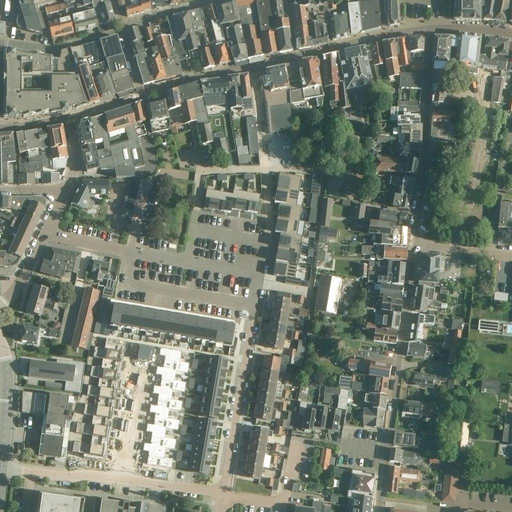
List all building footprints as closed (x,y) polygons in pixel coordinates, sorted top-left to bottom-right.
[(43,30),(41,20),(37,7),(53,3),(53,2),(59,1),(58,0),(17,0),(19,7),(16,22),(16,24),(16,25),(17,27),(18,28),(19,29),(21,29),(26,30),(26,31),(41,36),(40,29),(42,29),(43,30)] [(107,0),(81,0),(66,4),(68,13),(77,11),(77,9),(92,5),(93,8),(93,9),(109,4),(107,0)] [(135,0),(137,5),(134,6),(124,9),(127,17),(142,13),(139,4),(139,2),(142,1),(141,0),(135,0)] [(141,0),(142,1),(139,2),(139,4),(142,13),(150,11),(147,0),(141,0)] [(147,0),(150,11),(169,6),(167,0),(147,0)] [(221,30),(224,44),(228,43),(225,30),(240,26),(234,0),(230,0),(228,2),(213,6),(217,19),(218,19),(221,30)] [(247,61),(262,57),(256,19),(256,12),(255,6),(253,0),(234,0),(240,26),(241,26),(242,29),(247,61)] [(258,19),(264,57),(278,54),(276,44),(270,8),(268,0),(255,0),(257,12),(258,19)] [(280,0),(273,0),(269,1),(271,12),(282,11),(280,0)] [(309,29),(311,48),(327,44),(326,34),(325,24),(329,23),(326,0),(299,0),(300,2),(301,2),(301,9),(306,8),(308,24),(309,29)] [(332,37),(332,40),(332,41),(349,37),(348,28),(346,14),(333,15),(332,11),(336,10),(334,0),(327,0),(332,37),(331,37),(331,38),(332,37)] [(351,35),(360,32),(357,0),(346,0),(348,13),(346,14),(348,28),(350,28),(351,35)] [(357,0),(360,32),(361,33),(380,28),(377,0),(357,0)] [(384,0),(384,1),(384,12),(383,13),(385,15),(386,14),(387,14),(388,25),(390,27),(399,26),(398,25),(399,25),(397,0),(384,0)] [(455,0),(455,21),(481,21),(481,17),(482,17),(486,0),(455,0)] [(499,0),(486,0),(482,17),(484,17),(484,20),(495,22),(499,0)] [(510,0),(499,0),(495,22),(506,24),(507,14),(510,0)] [(311,48),(309,29),(308,24),(306,8),(301,9),(301,2),(300,2),(294,3),(291,9),(294,29),(296,44),(297,51),(311,48)] [(69,16),(68,13),(66,4),(65,4),(55,6),(57,13),(62,12),(64,17),(69,16)] [(114,22),(109,4),(93,9),(100,33),(102,33),(101,28),(100,25),(103,24),(103,25),(114,22)] [(47,15),(57,13),(55,6),(45,9),(47,15)] [(229,63),(224,44),(221,30),(218,19),(217,19),(213,6),(198,11),(202,21),(209,19),(210,22),(211,22),(216,43),(217,42),(218,46),(211,47),(214,57),(216,67),(229,63)] [(100,33),(93,9),(93,8),(89,9),(88,8),(81,10),(82,14),(83,14),(87,30),(97,27),(99,33),(100,33)] [(201,20),(198,11),(198,10),(188,13),(198,50),(203,70),(214,67),(212,58),(201,20)] [(271,12),(275,32),(289,30),(287,21),(283,21),(282,11),(271,12)] [(188,52),(198,50),(188,13),(178,16),(188,52)] [(76,33),(87,30),(83,14),(82,14),(72,17),(76,33)] [(178,16),(167,19),(169,28),(171,35),(177,63),(190,59),(188,52),(178,16)] [(69,18),(58,21),(62,36),(73,33),(69,18)] [(51,39),(62,36),(58,21),(48,24),(51,39)] [(140,39),(145,38),(143,31),(142,26),(136,28),(140,39)] [(228,43),(224,44),(229,63),(233,62),(234,64),(246,61),(242,38),(240,26),(225,30),(228,43)] [(140,39),(136,28),(127,30),(132,48),(142,83),(143,83),(146,84),(146,85),(154,82),(150,71),(148,72),(143,51),(142,45),(141,46),(139,40),(140,39)] [(146,43),(153,41),(150,29),(143,31),(145,38),(146,43)] [(277,44),(279,54),(292,51),(291,44),(289,30),(275,32),(277,44)] [(181,75),(177,63),(171,35),(166,37),(155,41),(157,48),(166,79),(181,75)] [(500,105),(506,72),(506,71),(508,64),(508,62),(509,58),(499,56),(499,51),(485,49),(485,57),(480,57),(481,48),(482,38),(461,36),(460,40),(451,39),(451,49),(450,61),(457,61),(457,67),(456,73),(478,75),(478,69),(501,72),(500,79),(494,79),(491,104),(500,105)] [(100,42),(102,49),(103,51),(104,57),(105,61),(122,57),(116,37),(100,42)] [(423,54),(423,41),(420,38),(415,39),(417,57),(420,57),(420,54),(423,54)] [(436,63),(435,72),(449,73),(450,61),(451,49),(451,39),(438,38),(436,40),(434,63),(436,63)] [(393,41),(398,67),(406,67),(412,66),(411,60),(410,58),(417,57),(415,39),(407,39),(393,41)] [(487,39),(485,49),(499,51),(499,56),(509,58),(511,43),(502,41),(496,40),(495,40),(487,39)] [(393,41),(382,43),(388,84),(400,83),(399,75),(405,75),(406,67),(398,67),(393,41)] [(73,49),(70,49),(76,67),(79,77),(83,92),(84,97),(88,106),(99,101),(100,101),(96,91),(94,85),(89,68),(91,67),(90,66),(89,62),(90,62),(93,61),(91,56),(99,53),(101,58),(104,57),(103,51),(102,49),(100,42),(93,43),(82,47),(73,49)] [(371,46),(371,47),(376,78),(377,78),(377,82),(384,82),(383,64),(380,44),(371,46)] [(377,78),(376,78),(371,47),(364,48),(337,54),(340,64),(343,80),(340,80),(341,83),(338,84),(340,107),(340,109),(349,107),(346,90),(361,87),(361,92),(373,90),(371,82),(372,82),(367,62),(373,61),(376,79),(377,79),(377,82),(377,78)] [(154,82),(166,79),(157,48),(143,51),(148,72),(150,71),(154,82)] [(73,111),(88,106),(84,97),(81,90),(70,49),(60,52),(59,60),(2,51),(3,119),(20,118),(73,111)] [(96,91),(100,101),(114,96),(111,86),(101,59),(101,58),(99,53),(91,56),(93,61),(90,62),(89,62),(90,66),(91,67),(89,68),(94,85),(96,91)] [(338,109),(340,107),(338,84),(338,75),(336,65),(335,55),(322,58),(323,68),(324,88),(330,88),(330,93),(329,93),(330,107),(332,109),(338,109)] [(122,57),(105,61),(108,71),(113,85),(116,95),(131,90),(122,57)] [(301,85),(288,87),(289,89),(290,105),(292,104),(294,106),(300,104),(301,102),(304,102),(304,100),(316,98),(317,107),(320,106),(322,97),(323,97),(321,87),(317,88),(316,85),(319,85),(315,60),(297,64),(297,65),(301,85)] [(405,75),(422,77),(422,76),(423,61),(411,60),(412,66),(406,67),(405,75)] [(297,65),(284,67),(288,87),(301,85),(297,65)] [(288,87),(284,67),(266,71),(266,74),(261,75),(265,97),(266,97),(268,112),(269,134),(281,132),(282,139),(288,138),(292,135),(290,130),(291,130),(290,105),(289,89),(288,87)] [(446,107),(449,73),(435,72),(432,105),(446,107)] [(260,73),(249,75),(253,95),(264,93),(260,73)] [(248,75),(238,77),(239,91),(241,91),(242,99),(251,98),(249,85),(248,75)] [(398,88),(411,90),(421,91),(422,77),(405,75),(399,75),(400,83),(398,88)] [(251,98),(242,99),(241,91),(239,91),(238,77),(227,78),(227,79),(228,93),(230,105),(230,109),(241,108),(241,111),(252,110),(251,98)] [(200,83),(202,92),(205,107),(230,105),(228,93),(227,79),(216,80),(200,83)] [(201,93),(199,83),(180,89),(183,103),(191,101),(196,122),(201,145),(213,143),(201,93)] [(386,87),(377,88),(378,98),(387,97),(386,87)] [(180,114),(182,113),(184,124),(196,122),(191,101),(183,103),(180,89),(177,89),(179,99),(181,107),(180,107),(178,100),(176,90),(166,94),(168,104),(169,111),(179,108),(180,114)] [(165,101),(146,105),(148,115),(151,133),(170,130),(167,111),(165,101)] [(146,122),(144,112),(142,102),(130,106),(137,129),(134,130),(137,139),(147,136),(143,126),(141,127),(140,124),(146,122)] [(137,139),(134,130),(137,129),(130,106),(129,107),(104,115),(104,116),(103,116),(106,131),(109,146),(113,171),(114,171),(115,178),(115,179),(129,179),(135,179),(141,178),(153,177),(157,166),(156,158),(152,142),(149,142),(148,137),(137,139)] [(397,117),(400,117),(410,117),(410,116),(419,116),(419,107),(407,107),(399,106),(397,106),(397,117)] [(446,153),(456,153),(462,153),(464,114),(432,113),(430,139),(431,139),(431,142),(446,143),(446,153)] [(100,171),(113,171),(109,146),(106,131),(103,116),(91,120),(94,131),(92,131),(94,141),(100,170),(100,171)] [(419,126),(419,116),(410,116),(410,117),(400,117),(400,126),(419,126)] [(392,144),(398,144),(404,145),(410,145),(420,145),(421,126),(419,126),(400,126),(400,117),(397,117),(397,135),(399,135),(399,139),(392,138),(377,137),(377,143),(392,144)] [(255,118),(246,118),(249,155),(253,155),(258,154),(255,118)] [(90,122),(77,125),(77,126),(82,152),(86,171),(86,172),(88,172),(100,170),(94,141),(92,131),(90,122)] [(62,127),(46,129),(52,160),(53,170),(65,169),(67,157),(62,127)] [(46,140),(44,130),(36,131),(40,150),(41,157),(41,158),(47,157),(45,149),(48,148),(46,140)] [(29,165),(42,163),(41,162),(41,158),(41,157),(40,150),(36,131),(23,134),(27,153),(28,160),(19,161),(19,165),(29,165)] [(339,143),(339,133),(330,132),(330,143),(339,143)] [(19,154),(27,153),(23,134),(16,135),(19,154)] [(12,135),(0,135),(0,143),(0,144),(1,170),(1,186),(16,186),(16,176),(14,155),(12,135)] [(214,143),(218,160),(228,158),(224,140),(214,143)] [(420,146),(410,145),(404,145),(398,144),(396,160),(418,162),(420,146)] [(242,147),(236,148),(237,156),(248,155),(247,147),(242,147)] [(415,177),(418,162),(396,160),(375,158),(374,171),(395,173),(405,175),(415,177)] [(33,174),(42,173),(42,168),(42,163),(29,165),(19,165),(19,176),(34,175),(33,174)] [(42,185),(58,185),(58,175),(42,175),(42,173),(33,174),(34,175),(34,179),(42,179),(42,185)] [(34,185),(34,179),(34,175),(19,176),(18,176),(18,186),(34,185)] [(279,175),(276,189),(298,193),(301,179),(279,175)] [(398,187),(397,196),(411,199),(414,180),(404,179),(390,177),(389,185),(398,187)] [(129,179),(128,183),(121,217),(132,219),(139,185),(141,178),(135,179),(129,179)] [(71,204),(83,210),(88,212),(91,211),(94,204),(93,201),(93,196),(108,196),(108,182),(82,182),(71,204)] [(357,183),(345,183),(344,190),(357,191),(357,183)] [(276,189),(274,203),(280,204),(296,207),(298,193),(276,189)] [(206,190),(203,209),(216,211),(219,193),(206,190)] [(232,195),(229,210),(243,212),(246,193),(232,191),(232,195)] [(219,193),(216,211),(228,214),(229,210),(232,195),(219,193)] [(246,193),(243,212),(257,215),(260,196),(246,193)] [(409,211),(411,199),(397,196),(394,196),(392,208),(399,209),(409,211)] [(0,209),(9,209),(10,206),(10,198),(0,197),(0,209)] [(39,197),(21,198),(19,201),(33,207),(34,205),(35,205),(36,204),(37,205),(37,206),(44,208),(45,203),(44,202),(43,201),(43,200),(40,198),(39,197)] [(28,210),(26,214),(39,219),(44,208),(37,206),(37,205),(36,204),(35,205),(34,205),(33,207),(19,201),(21,198),(10,198),(10,206),(21,211),(23,208),(28,210)] [(322,200),(319,228),(329,229),(330,216),(331,204),(331,201),(323,200),(322,200)] [(492,225),(499,226),(499,231),(500,229),(507,229),(507,231),(511,231),(511,204),(501,203),(500,213),(494,213),(492,225)] [(280,204),(277,219),(299,222),(301,208),(296,207),(280,204)] [(353,205),(351,219),(363,221),(365,206),(353,205)] [(378,210),(376,222),(389,224),(406,227),(408,215),(378,210)] [(12,217),(11,218),(10,222),(33,232),(39,219),(26,214),(24,220),(18,218),(17,220),(12,217)] [(14,240),(27,245),(33,232),(10,222),(11,218),(6,216),(4,220),(10,222),(8,226),(18,231),(14,240)] [(277,219),(275,233),(280,234),(296,237),(299,222),(277,219)] [(368,235),(373,236),(406,238),(407,229),(393,228),(394,225),(389,225),(389,224),(376,222),(376,223),(369,222),(368,235)] [(320,228),(318,244),(326,245),(327,238),(328,229),(320,228)] [(280,234),(278,248),(299,252),(302,238),(296,237),(280,234)] [(370,243),(370,246),(383,246),(388,247),(388,246),(396,246),(406,247),(406,238),(373,236),(373,237),(373,242),(373,243),(370,243)] [(27,245),(14,240),(8,254),(5,254),(3,267),(10,268),(10,267),(15,265),(15,264),(16,263),(17,263),(20,259),(21,259),(27,245)] [(395,249),(373,248),(361,247),(361,255),(370,256),(370,255),(376,255),(376,259),(378,260),(382,261),(383,260),(395,261),(405,261),(405,249),(395,249)] [(278,248),(275,262),(297,266),(299,252),(278,248)] [(81,255),(74,254),(52,249),(52,250),(50,251),(49,250),(45,262),(43,262),(40,273),(61,280),(63,273),(76,275),(80,259),(81,255)] [(439,257),(420,255),(418,272),(419,272),(418,283),(436,285),(439,257)] [(90,280),(100,282),(101,282),(103,275),(106,276),(107,271),(108,272),(110,266),(108,266),(109,265),(94,262),(90,280)] [(275,262),(273,276),(286,279),(285,284),(300,287),(300,281),(294,280),(297,266),(275,262)] [(388,268),(387,274),(404,275),(405,264),(395,263),(388,263),(375,263),(375,265),(377,265),(377,267),(388,268)] [(402,286),(404,275),(387,274),(386,278),(377,277),(377,283),(392,285),(402,286)] [(313,287),(318,288),(314,312),(335,315),(341,281),(320,277),(314,276),(313,287)] [(70,286),(63,285),(61,294),(68,295),(70,286)] [(379,298),(391,299),(401,300),(402,288),(380,285),(379,298)] [(44,304),(51,306),(58,308),(59,304),(52,302),(53,300),(46,298),(48,290),(33,286),(29,299),(44,304)] [(104,288),(102,296),(103,296),(107,297),(111,298),(113,290),(106,288),(104,288)] [(416,288),(414,300),(426,302),(426,301),(432,302),(433,290),(416,288)] [(85,289),(84,295),(97,298),(99,292),(85,289)] [(275,299),(272,311),(287,314),(291,295),(278,292),(278,293),(277,300),(275,299)] [(82,300),(96,304),(97,298),(84,295),(82,300)] [(44,304),(29,299),(26,313),(40,317),(44,304)] [(82,300),(81,306),(95,309),(96,304),(82,300)] [(382,300),(380,312),(390,313),(400,314),(401,302),(382,300)] [(426,302),(414,300),(412,312),(425,313),(426,307),(446,309),(447,305),(435,303),(432,302),(426,301),(426,302)] [(110,324),(110,327),(143,333),(148,334),(230,348),(233,330),(233,326),(156,313),(156,312),(152,311),(147,310),(143,309),(142,310),(114,305),(112,312),(112,315),(111,319),(110,324)] [(80,312),(93,315),(95,309),(81,306),(80,312)] [(272,311),(270,324),(285,326),(285,327),(299,329),(300,327),(302,328),(303,322),(294,320),(294,323),(286,322),(287,314),(272,311)] [(381,329),(387,330),(397,331),(400,316),(390,314),(390,313),(380,312),(373,311),(373,313),(375,314),(375,316),(383,318),(381,329)] [(80,312),(78,318),(92,321),(93,315),(80,312)] [(412,315),(411,324),(422,326),(430,327),(431,318),(430,318),(423,317),(422,317),(412,315)] [(77,324),(90,327),(92,321),(78,318),(77,324)] [(452,322),(451,328),(459,330),(460,323),(452,322)] [(482,324),(482,329),(484,332),(489,333),(492,330),(493,326),(490,322),(485,322),(482,324)] [(77,324),(75,329),(89,333),(90,327),(77,324)] [(270,324),(268,335),(283,338),(285,327),(285,326),(270,324)] [(324,324),(317,324),(316,334),(323,334),(324,324)] [(408,342),(418,344),(419,344),(422,326),(411,324),(408,342)] [(373,342),(385,343),(395,345),(397,333),(387,332),(375,330),(375,327),(366,325),(364,333),(374,334),(373,342)] [(20,341),(30,343),(36,344),(38,330),(23,327),(20,341)] [(74,335),(92,340),(93,334),(89,333),(75,329),(74,335)] [(452,351),(455,351),(459,351),(461,332),(456,332),(454,331),(451,350),(452,351)] [(292,332),(291,340),(297,341),(299,334),(292,332)] [(74,335),(73,341),(90,346),(92,340),(74,335)] [(283,338),(268,335),(266,348),(281,351),(283,338)] [(94,348),(93,358),(124,363),(124,362),(118,361),(120,350),(123,350),(123,351),(126,351),(127,345),(127,343),(108,340),(108,342),(106,350),(94,348)] [(71,347),(85,350),(89,351),(90,346),(73,341),(71,347)] [(347,343),(345,356),(358,358),(360,344),(347,343)] [(406,357),(416,358),(423,359),(425,347),(408,345),(406,357)] [(156,368),(187,374),(189,364),(177,362),(179,352),(160,349),(159,351),(158,357),(161,357),(164,357),(162,369),(156,368)] [(447,365),(448,365),(457,366),(459,351),(455,351),(452,351),(451,350),(449,350),(447,365)] [(294,358),(288,357),(280,355),(279,360),(265,358),(262,370),(277,373),(279,365),(282,365),(282,363),(289,365),(293,365),(293,363),(302,364),(303,359),(294,358)] [(208,357),(207,367),(226,370),(227,360),(208,357)] [(91,367),(90,377),(120,382),(120,381),(115,380),(117,369),(120,369),(120,370),(123,370),(124,364),(123,364),(124,363),(93,358),(105,360),(103,369),(91,367)] [(370,377),(372,377),(389,380),(392,366),(380,365),(380,362),(370,361),(364,360),(364,363),(351,361),(349,370),(367,372),(367,371),(371,371),(370,377)] [(64,392),(81,394),(84,364),(57,361),(56,365),(30,362),(30,366),(27,365),(26,373),(29,374),(28,378),(65,382),(64,392)] [(207,367),(205,377),(224,380),(226,370),(207,367)] [(153,387),(184,393),(185,383),(174,381),(175,372),(187,374),(156,368),(156,370),(155,376),(158,376),(161,376),(159,388),(153,387)] [(262,370),(261,381),(275,384),(277,373),(262,370)] [(414,386),(424,387),(433,389),(434,381),(440,382),(446,383),(447,380),(430,377),(416,375),(414,386)] [(88,386),(86,396),(117,401),(117,400),(111,399),(113,388),(116,388),(116,389),(119,389),(120,383),(120,382),(90,377),(101,379),(100,388),(88,386)] [(205,377),(203,387),(222,390),(224,380),(205,377)] [(372,377),(371,383),(365,382),(364,389),(370,390),(369,394),(386,396),(389,380),(372,377)] [(455,380),(448,379),(446,394),(453,395),(455,380)] [(273,397),(275,384),(261,381),(258,394),(273,397)] [(482,381),(481,390),(499,392),(500,383),(482,381)] [(150,406),(150,407),(181,412),(182,403),(170,401),(172,391),(184,393),(153,387),(153,389),(152,395),(155,395),(158,395),(156,407),(150,406)] [(203,387),(201,397),(221,400),(222,390),(203,387)] [(41,457),(52,458),(60,459),(65,419),(72,420),(77,399),(22,392),(21,413),(35,415),(34,418),(40,418),(40,416),(46,417),(41,457)] [(258,394),(256,407),(271,409),(273,397),(258,394)] [(85,406),(83,415),(114,420),(108,419),(110,407),(113,407),(113,408),(116,408),(117,402),(117,401),(86,396),(98,398),(97,408),(85,406)] [(373,410),(384,411),(386,411),(387,399),(375,397),(366,396),(365,403),(368,404),(373,404),(373,410)] [(201,397),(200,407),(219,410),(221,400),(201,397)] [(304,416),(301,430),(304,431),(304,432),(311,433),(311,432),(313,432),(316,413),(310,412),(311,404),(300,402),(298,416),(304,416)] [(412,415),(421,416),(422,405),(406,403),(404,412),(406,412),(406,414),(406,417),(412,417),(412,415)] [(316,413),(313,432),(314,430),(320,431),(321,429),(325,430),(328,411),(329,407),(317,405),(316,413)] [(444,407),(422,405),(421,416),(442,418),(444,407)] [(147,425),(147,426),(177,431),(179,422),(167,420),(169,410),(180,412),(181,412),(150,407),(150,408),(149,408),(148,414),(151,414),(155,415),(153,426),(147,425)] [(200,407),(198,417),(217,420),(219,410),(200,407)] [(254,419),(269,421),(274,422),(276,410),(271,409),(256,407),(254,419)] [(382,429),(384,411),(373,410),(368,409),(364,409),(364,417),(364,426),(382,429)] [(328,411),(325,430),(327,431),(327,432),(334,433),(334,432),(337,432),(340,413),(328,411)] [(81,425),(80,434),(111,439),(105,438),(107,426),(110,427),(113,427),(114,421),(114,420),(83,415),(95,417),(93,427),(81,425)] [(198,420),(195,433),(214,436),(217,423),(198,420)] [(277,420),(276,428),(292,430),(286,429),(287,422),(277,420)] [(456,424),(453,452),(467,454),(470,425),(456,424)] [(143,444),(143,445),(174,450),(176,441),(164,439),(165,429),(177,431),(147,426),(146,427),(145,433),(148,433),(151,434),(149,445),(143,444)] [(276,428),(275,435),(290,438),(292,430),(276,428)] [(436,428),(435,436),(446,438),(447,430),(436,428)] [(250,440),(265,443),(266,437),(272,438),(273,432),(267,431),(252,429),(250,440)] [(195,433),(193,446),(212,449),(214,436),(195,433)] [(78,444),(76,453),(101,458),(103,445),(107,446),(110,446),(111,441),(110,440),(111,439),(80,434),(92,436),(90,446),(78,444)] [(396,442),(396,444),(403,445),(403,447),(402,448),(424,451),(424,450),(425,438),(426,438),(395,434),(394,434),(393,441),(396,442)] [(248,453),(263,455),(265,443),(250,440),(248,453)] [(143,446),(142,452),(145,452),(148,453),(146,465),(171,470),(172,460),(160,458),(162,448),(174,451),(174,450),(143,445),(143,446)] [(193,446),(191,459),(210,463),(212,449),(193,446)] [(323,450),(320,466),(319,470),(328,472),(329,467),(333,468),(334,460),(330,459),(331,451),(323,450)] [(390,463),(400,464),(413,466),(415,455),(392,450),(390,463)] [(246,464),(261,467),(263,455),(248,453),(246,464)] [(459,466),(460,459),(448,457),(447,465),(459,466)] [(444,460),(430,458),(429,464),(443,466),(444,460)] [(191,459),(189,473),(208,476),(210,463),(191,459)] [(244,478),(259,480),(261,467),(246,464),(244,478)] [(447,465),(446,472),(458,474),(459,466),(447,465)] [(390,467),(387,493),(397,494),(399,480),(417,483),(418,471),(390,467)] [(344,471),(336,470),(334,479),(342,480),(344,471)] [(446,472),(445,480),(457,481),(458,474),(446,472)] [(354,480),(351,480),(349,499),(356,500),(360,501),(361,497),(372,498),(372,493),(374,493),(375,487),(373,487),(375,476),(364,474),(365,474),(355,473),(354,480)] [(444,487),(456,489),(457,481),(445,480),(444,487)] [(456,496),(456,489),(444,487),(443,495),(456,496)] [(404,490),(403,497),(417,499),(418,492),(404,490)] [(39,494),(36,511),(82,511),(84,500),(39,494)] [(455,504),(456,496),(443,495),(442,502),(455,504)] [(354,511),(371,511),(373,498),(372,498),(361,497),(360,501),(356,500),(354,511)] [(94,501),(92,511),(147,511),(148,506),(131,504),(131,506),(94,501)] [(296,507),(295,511),(322,511),(324,504),(313,502),(312,509),(296,507)]
